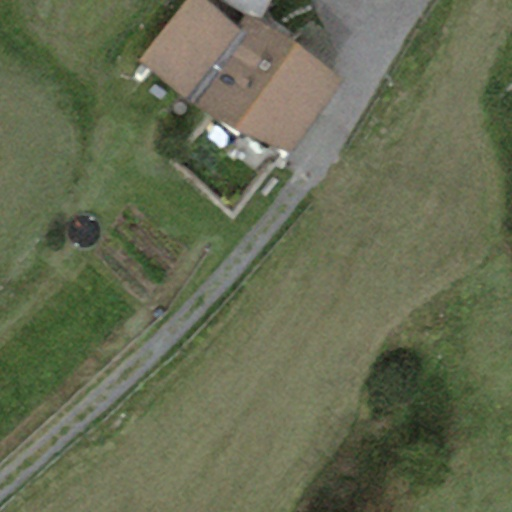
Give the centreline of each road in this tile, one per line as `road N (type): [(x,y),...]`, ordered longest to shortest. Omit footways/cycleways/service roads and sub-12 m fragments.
road 1 (track): [(0,493),(235,268),(305,173)]
road 2 (residential): [(410,0),(305,173)]
